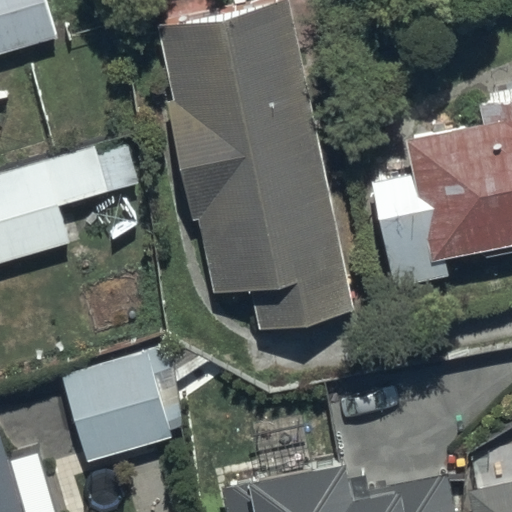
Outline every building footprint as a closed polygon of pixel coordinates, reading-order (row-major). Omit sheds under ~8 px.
[(46,0),(0,0),(0,44),(55,28),(46,0)] [(288,0),(199,0),(157,10),(173,83),(168,84),(209,272),(246,264),(258,317),(354,296),(288,0)] [(414,152),(372,162),(398,268),(450,255),(445,237),(511,220),(511,71),(471,82),(476,103),(406,120),(414,152)] [(94,129),(0,158),(0,248),(66,228),(55,193),(140,167),(129,132),(98,141),(94,129)] [(155,330),(60,361),(88,449),(171,422),(170,418),(182,414),(155,330)] [(457,511),(447,461),(403,470),(400,459),(353,468),(345,429),(309,437),(303,407),(251,417),(257,450),(248,452),(250,462),(220,467),(229,511),(457,511)] [(0,511),(27,511),(0,423),(0,511)] [(511,511),(511,443),(467,453),(472,473),(466,474),(473,511),(511,511)]
